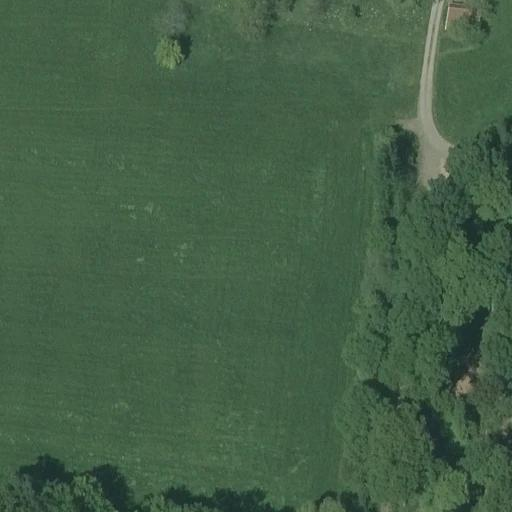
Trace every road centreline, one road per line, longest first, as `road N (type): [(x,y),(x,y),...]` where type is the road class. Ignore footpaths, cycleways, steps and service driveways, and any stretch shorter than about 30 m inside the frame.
road 1 (track): [(388,511),(427,115)]
road 2 (track): [(437,0),(427,87),(437,134),(470,144),(511,130)]
